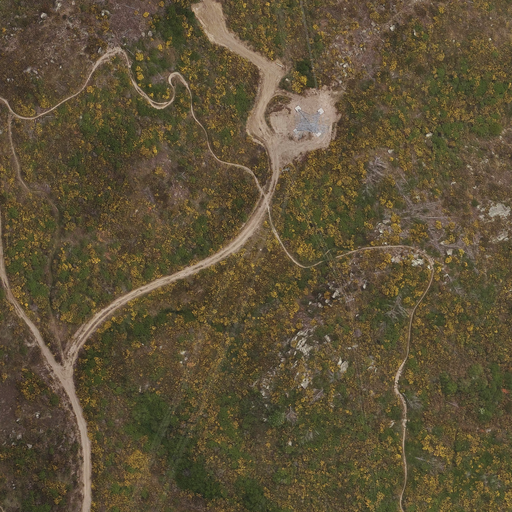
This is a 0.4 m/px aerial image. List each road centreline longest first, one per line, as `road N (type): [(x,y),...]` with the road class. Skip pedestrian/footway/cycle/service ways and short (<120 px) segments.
road 1 (track): [(63,390),(72,339),(99,312),(247,240),(276,180),(257,117),(261,66),(222,35),(201,0)]
road 2 (track): [(78,511),(74,421),(52,359),(4,290),(0,253)]
